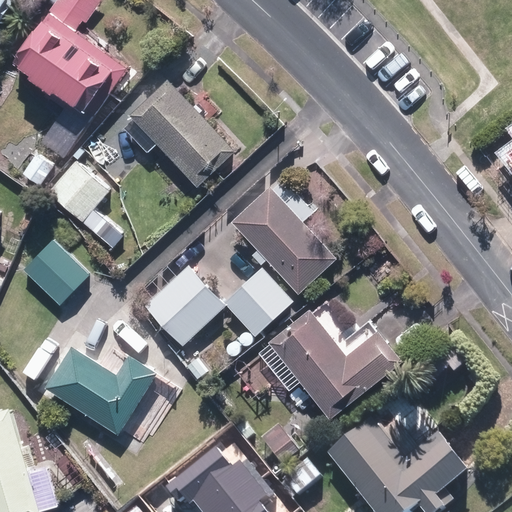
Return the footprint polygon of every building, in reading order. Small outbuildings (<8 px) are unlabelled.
[(0,0),(0,15),(9,0),(0,0)] [(67,0),(31,56),(109,105),(136,62),(82,27),(99,0),(67,0)] [(237,139),(184,81),(148,114),(201,172),(237,139)] [(43,188),(57,166),(38,155),(24,177),(43,188)] [(84,164),(62,188),(91,215),(113,190),(84,164)] [(280,186),(246,217),(305,283),(340,252),(280,186)] [(86,276),(55,243),(27,270),(58,302),(86,276)] [(300,299),(268,267),(239,294),(271,327),(300,299)] [(186,268),(144,307),(181,347),(223,308),(186,268)] [(323,312),(288,342),(339,403),(395,356),(373,330),(353,347),(323,312)] [(72,350),(49,388),(118,430),(150,379),(124,363),(116,377),(72,350)] [(38,511),(9,410),(0,412),(0,511),(38,511)] [(378,424),(344,450),(390,511),(410,511),(472,467),(448,435),(408,464),(378,424)] [(298,452),(281,426),(261,439),(278,466),(298,452)] [(233,467),(216,445),(165,485),(183,508),(193,501),(202,511),(267,511),(262,505),(272,497),(242,459),(233,467)] [(322,478),(308,460),(275,486),(288,504),(322,478)]
